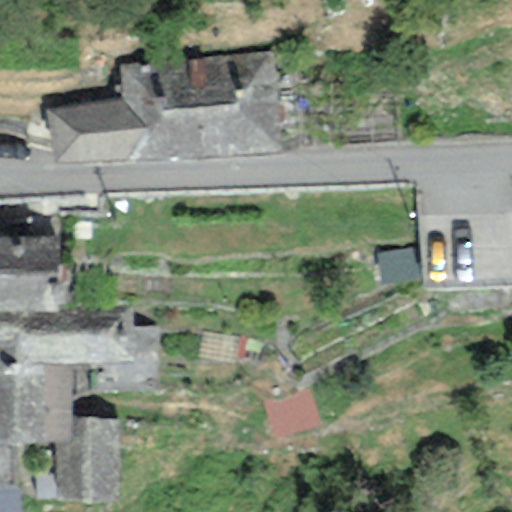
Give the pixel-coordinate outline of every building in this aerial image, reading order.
[(273,51),(118,64),(121,101),(126,162),(281,150),(273,51)] [(55,164),(126,162),(121,101),(46,110),(55,164)] [(0,312),(53,311),(51,233),(0,235),(0,312)] [(415,247),(376,253),(381,286),(420,280),(415,247)] [(53,311),(0,312),(0,445),(39,444),(36,363),(130,361),(128,309),(53,311)] [(310,388),(262,401),(273,439),(321,426),(310,388)] [(117,418),(71,419),(71,443),(55,443),(56,501),(118,500),(117,418)]
